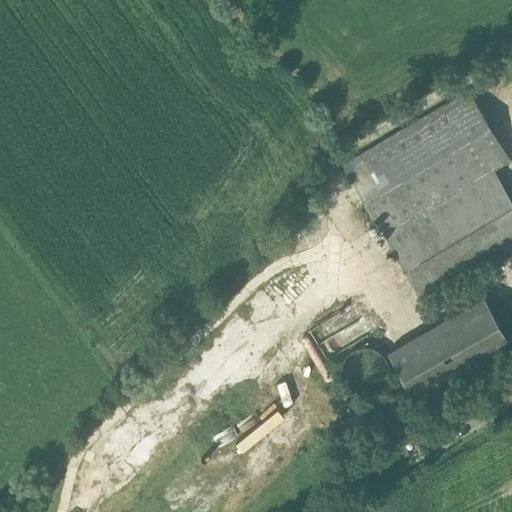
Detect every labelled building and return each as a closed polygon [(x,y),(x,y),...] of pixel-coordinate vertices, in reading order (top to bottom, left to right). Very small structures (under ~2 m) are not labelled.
[(424,304),(511,251),(511,201),(494,170),(511,160),(468,89),(343,163),(383,234),(424,304)] [(415,403),(511,346),(511,345),(484,297),(387,354),(415,403)] [(302,382),(315,395),(323,387),(309,374),(302,382)] [(343,387),(331,389),(333,407),(345,405),(343,387)] [(404,445),(415,439),(407,422),(361,445),(382,485),(398,475),(391,462),(409,454),(404,445)] [(111,448),(82,481),(109,505),(138,473),(111,448)]
